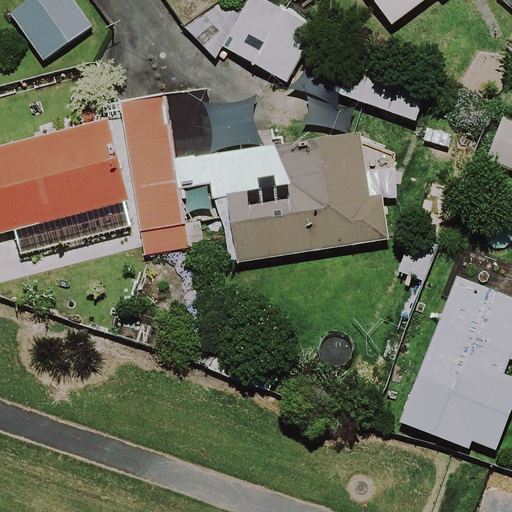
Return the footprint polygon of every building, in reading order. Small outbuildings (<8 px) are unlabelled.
[(93,30),(72,0),(30,0),(10,14),(43,64),(93,30)] [(247,0),(240,14),(224,1),(185,28),(216,60),(222,47),(287,83),(316,29),(264,0),(247,0)] [(371,0),(392,27),(428,0),(371,0)] [(502,65),(475,51),(455,90),(482,104),(502,65)] [(207,89),(121,102),(144,255),(189,249),(180,190),(210,186),(212,202),(227,200),(237,265),(389,243),(382,194),(371,195),(362,133),(217,154),(207,89)] [(511,171),(511,120),(503,117),(486,162),(511,171)] [(0,236),(130,203),(108,120),(0,147),(0,236)] [(437,246),(412,236),(397,273),(422,283),(437,246)] [(400,424),(469,451),(472,443),(497,452),(511,413),(511,377),(505,375),(511,357),(511,299),(457,278),(400,424)] [(280,349),(246,339),(231,385),(266,396),(280,349)]
